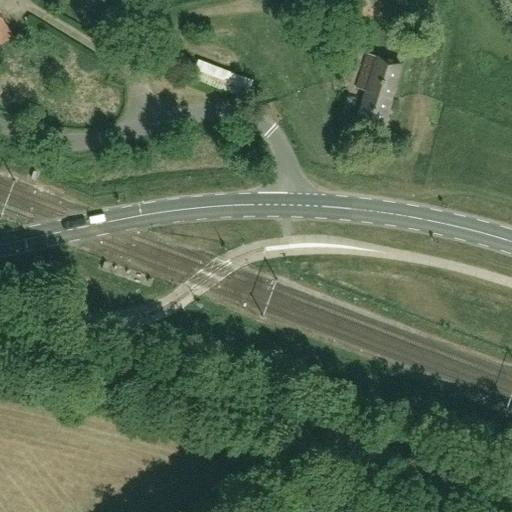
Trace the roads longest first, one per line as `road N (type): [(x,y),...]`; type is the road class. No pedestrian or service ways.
road 1 (unclassified): [(287,205),(281,148),(244,117),(197,115),(65,145),(0,125)]
road 2 (track): [(341,444),(0,348)]
road 3 (secondary): [(0,244),(158,212),(287,205)]
road 4 (secondary): [(287,205),(395,213),(511,242)]
road 5 (track): [(341,444),(500,489)]
